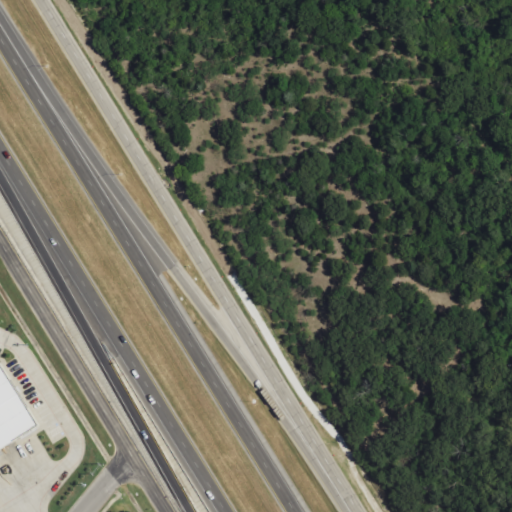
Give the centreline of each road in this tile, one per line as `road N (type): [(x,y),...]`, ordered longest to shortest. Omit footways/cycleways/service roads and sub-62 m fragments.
road 1 (secondary): [(350,511),(41,0)]
road 2 (motorway): [(293,511),(0,31)]
road 3 (motorway): [(321,465),(26,73)]
road 4 (motorway): [(0,162),(222,511)]
road 5 (secondary): [(0,237),(168,511)]
road 6 (motorway): [(65,270),(101,355),(189,511)]
